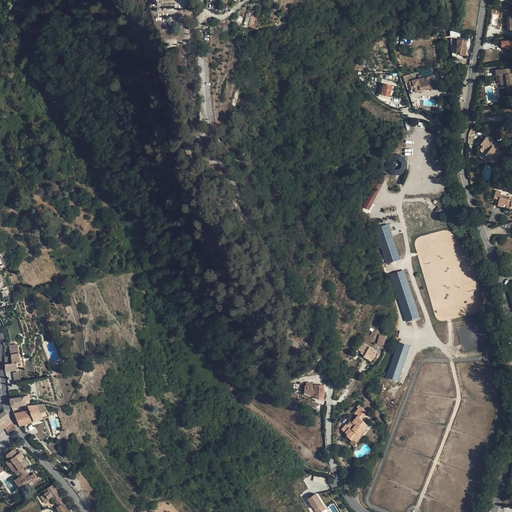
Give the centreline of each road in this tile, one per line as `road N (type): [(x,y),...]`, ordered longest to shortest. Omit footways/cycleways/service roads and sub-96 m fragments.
road 1 (residential): [(511,347),(468,192),(466,119)]
road 2 (unclassified): [(0,350),(7,405),(88,511)]
road 3 (residential): [(466,119),(484,0)]
